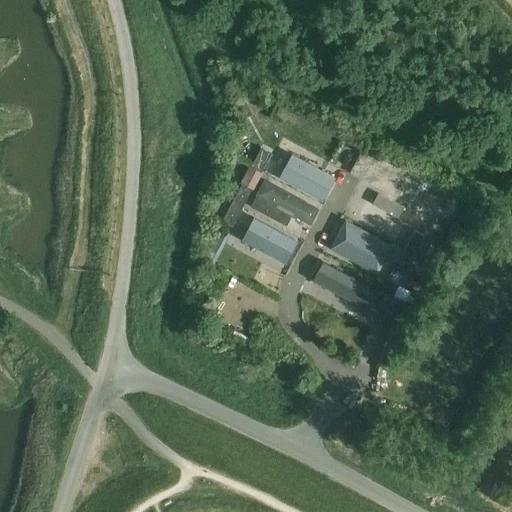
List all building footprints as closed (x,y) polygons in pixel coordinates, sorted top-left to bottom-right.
[(391,165),(398,151),(374,139),(367,153),(391,165)] [(260,148),(250,166),(260,172),(270,153),(260,148)] [(322,201),(335,178),(290,154),(278,177),(322,201)] [(309,224),(317,208),(264,179),(249,205),(286,225),(292,215),(309,224)] [(250,189),(241,184),(231,202),(240,207),(250,189)] [(404,243),(419,215),(370,190),(355,218),(404,243)] [(240,207),(231,202),(226,211),(221,221),(231,226),(240,207)] [(285,264),(297,240),(253,217),(240,240),(285,264)] [(376,276),(393,246),(344,219),(327,249),(376,276)] [(414,230),(404,249),(414,254),(424,235),(414,230)] [(368,310),(378,292),(322,261),(312,280),(368,310)] [(404,271),(394,266),(384,284),(394,289),(404,271)] [(394,289),(384,284),(375,303),(384,308),(394,289)] [(371,419),(375,413),(369,409),(365,415),(371,419)]
